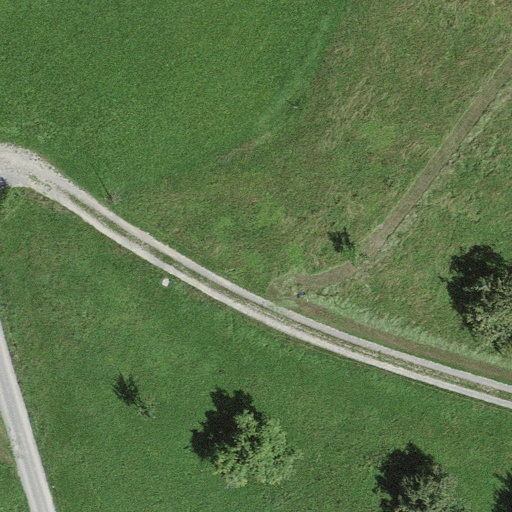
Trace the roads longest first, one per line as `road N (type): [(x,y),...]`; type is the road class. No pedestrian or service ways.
road 1 (track): [(511,398),(355,346),(198,276),(32,175),(0,171)]
road 2 (track): [(0,361),(44,511)]
